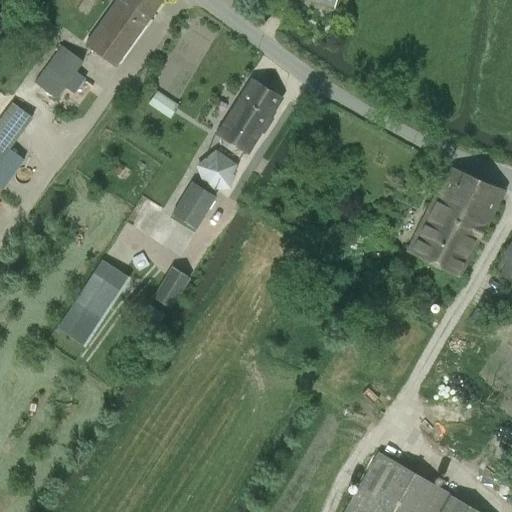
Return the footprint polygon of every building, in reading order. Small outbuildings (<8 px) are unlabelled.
[(115,66),(161,0),(116,0),(85,44),(115,66)] [(61,46),(34,83),(55,98),(64,86),(74,94),(85,79),(75,72),(82,62),(61,46)] [(247,153),(280,98),(250,80),(217,134),(247,153)] [(178,105),(156,92),(148,105),(170,119),(178,105)] [(12,104),(0,119),(0,187),(3,189),(24,161),(8,149),(31,118),(12,104)] [(215,153),(198,166),(205,189),(229,189),(235,166),(215,153)] [(459,277),(504,191),(450,169),(407,251),(459,277)] [(196,228),(215,197),(192,182),(172,213),(196,228)] [(511,240),(495,269),(511,279),(511,240)] [(101,260),(57,329),(83,346),(128,277),(101,260)] [(152,296),(169,307),(188,277),(171,266),(152,296)] [(377,454),(344,511),(478,511),(447,495),(377,454)]
